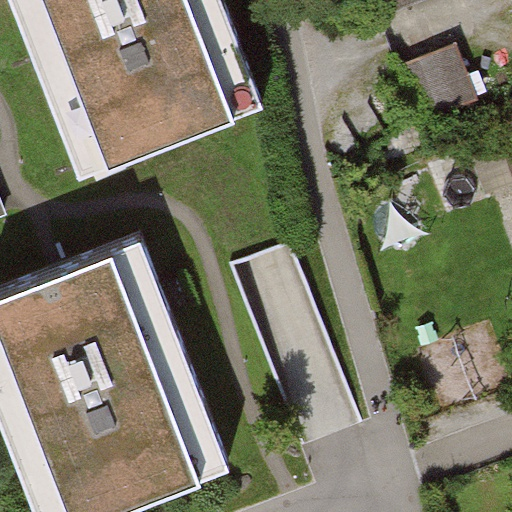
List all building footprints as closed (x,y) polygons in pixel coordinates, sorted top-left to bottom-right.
[(3,0),(67,174),(254,107),(215,0),(3,0)] [(378,0),(382,10),(411,0),(378,0)] [(396,55),(402,64),(423,121),(475,101),(454,44),(396,55)] [(0,219),(9,216),(0,192),(0,219)] [(0,417),(34,511),(109,511),(231,467),(147,239),(0,293),(0,417)]
